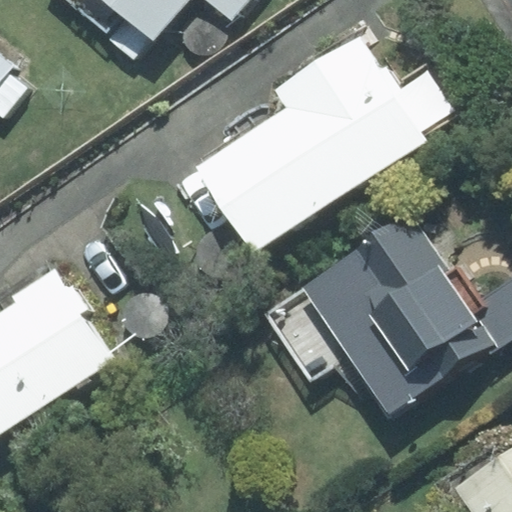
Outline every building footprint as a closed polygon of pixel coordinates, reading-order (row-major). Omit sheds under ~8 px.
[(265,0),(141,0),(185,39),(219,0),(230,0),(250,17),(265,0)] [(122,39),(151,60),(166,38),(138,18),(122,39)] [(320,105),(237,162),(297,249),(454,140),(383,36),(308,88),(320,105)] [(24,117),(45,88),(25,74),(32,64),(0,40),(0,124),(12,108),(24,117)] [(330,290),(423,414),(511,346),(511,290),(505,296),(482,266),(470,274),(428,216),(330,290)] [(36,295),(41,302),(0,330),(0,403),(25,439),(140,360),(75,268),(36,295)] [(511,511),(511,475),(494,488),(511,511)]
